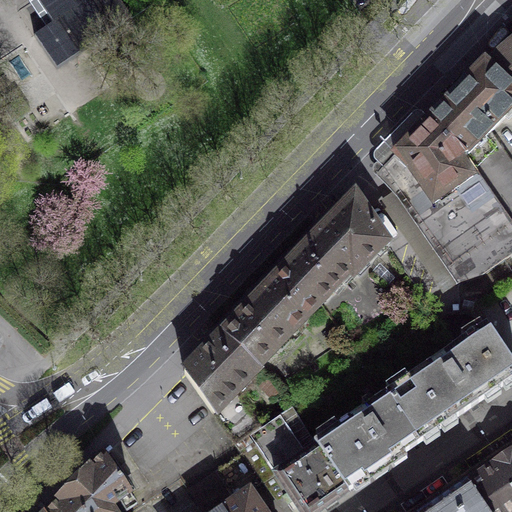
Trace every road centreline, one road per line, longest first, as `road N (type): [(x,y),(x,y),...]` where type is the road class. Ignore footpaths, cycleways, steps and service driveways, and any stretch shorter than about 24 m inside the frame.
road 1 (primary): [(476,0),(111,368),(59,410)]
road 2 (residential): [(511,419),(379,511)]
